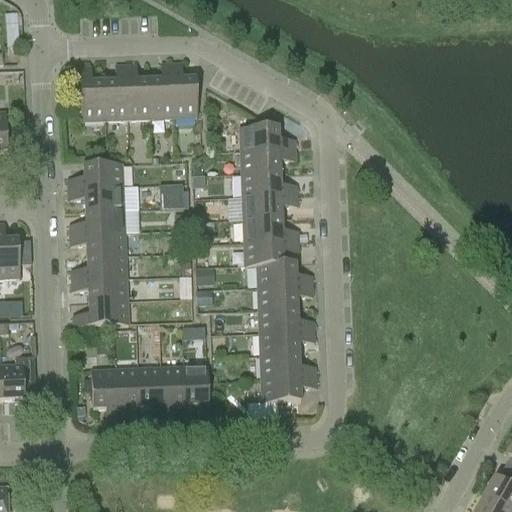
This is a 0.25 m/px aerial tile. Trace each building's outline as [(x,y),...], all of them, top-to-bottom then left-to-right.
[(17,17),(5,18),(6,29),(18,28),(17,17)] [(170,68),(172,123),(196,122),(195,83),(182,83),(181,67),(170,68)] [(172,123),(170,68),(160,68),(160,84),(148,84),(150,124),(172,123)] [(127,124),(125,69),(114,70),(115,86),(103,86),(104,125),(127,124)] [(150,124),(148,84),(136,85),(136,69),(125,69),(127,124),(150,124)] [(104,125),(103,86),(91,87),(90,71),(79,71),(80,113),(80,121),(81,126),(104,125)] [(239,156),(294,154),(294,143),(278,144),(277,131),(238,133),(239,156)] [(240,179),(279,178),(279,166),(294,165),(294,154),(239,156),(240,179)] [(67,194),(122,192),(121,168),(82,170),(83,183),(67,183),(67,194)] [(203,181),(202,169),(194,170),(194,181),(203,181)] [(241,202),(296,200),(295,189),(279,190),(279,178),(240,179),(241,202)] [(122,192),(67,194),(67,205),(83,204),(84,216),(123,215),(122,192)] [(162,194),(163,214),(183,213),(182,193),(162,194)] [(242,225),(281,223),(280,211),(296,211),(296,200),(241,202),(242,225)] [(123,215),(84,216),(84,228),(68,229),(69,240),(124,237),(123,215)] [(185,235),(187,235),(187,218),(173,218),(174,235),(185,235)] [(242,247),(298,245),(297,235),(281,235),(281,223),(242,225),(242,247)] [(0,228),(0,283),(19,283),(18,270),(17,246),(17,244),(4,244),(4,228),(0,228)] [(124,237),(69,240),(69,250),(85,250),(86,262),(125,260),(124,237)] [(17,246),(18,270),(30,269),(29,245),(17,246)] [(283,269),(283,268),(282,257),(298,256),(298,245),(242,247),(243,271),(255,271),(255,270),(283,269)] [(125,260),(86,262),(86,274),(70,274),(71,285),(126,283),(125,260)] [(189,260),(179,260),(180,281),(190,281),(189,260)] [(256,293),(311,291),(311,280),(295,280),(294,268),(283,268),(283,269),(255,270),(255,271),(256,293)] [(209,289),(209,272),(195,273),(195,290),(209,289)] [(126,283),(71,285),(71,296),(87,295),(87,307),(127,306),(126,283)] [(257,315),(296,314),(296,302),(312,301),(311,291),(256,293),(257,315)] [(196,309),(212,308),(212,294),(196,295),(196,309)] [(127,306),(87,307),(88,319),(72,320),(72,331),(128,329),(127,306)] [(258,338),(313,336),(313,325),(297,326),(296,314),(257,315),(258,338)] [(204,331),(181,332),(182,344),(204,343),(204,331)] [(259,361),(298,359),(297,347),(313,347),(313,336),(258,338),(259,361)] [(260,384),(315,382),(314,371),(298,371),(298,359),(259,361),(260,384)] [(34,361),(13,362),(14,370),(0,370),(0,378),(1,404),(23,404),(22,381),(34,380),(34,361)] [(182,371),(184,410),(196,410),(196,426),(208,426),(206,370),(182,371)] [(159,372),(162,427),(172,427),(172,411),(184,410),(182,371),(159,372)] [(137,373),(138,412),(150,412),(151,428),(162,427),(159,372),(137,373)] [(114,374),(116,429),(127,429),(126,413),(138,412),(137,373),(114,374)] [(82,384),(82,396),(91,396),(92,414),(105,414),(105,430),(116,429),(114,374),(90,375),(91,384),(82,384)] [(299,393),(315,392),(315,382),(260,384),(260,407),(300,406),(299,393)] [(217,389),(213,398),(222,403),(226,394),(217,389)] [(84,410),(75,411),(76,421),(84,421),(84,410)] [(511,511),(511,489),(497,480),(486,500),(506,511),(511,511)] [(506,511),(486,500),(478,511),(506,511)]
